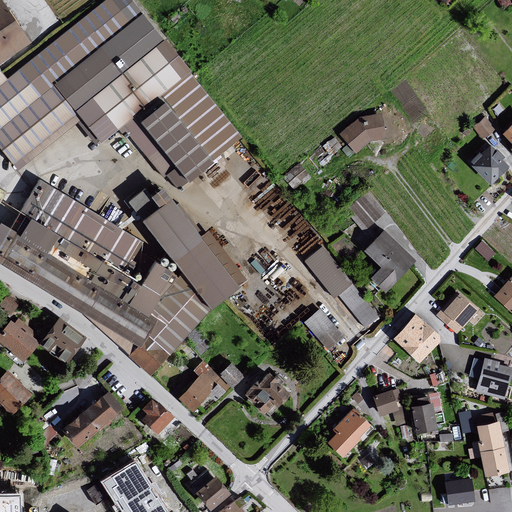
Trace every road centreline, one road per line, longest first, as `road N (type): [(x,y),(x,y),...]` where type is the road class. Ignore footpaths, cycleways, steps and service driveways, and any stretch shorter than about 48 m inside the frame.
road 1 (residential): [(249,480),(511,190)]
road 2 (residential): [(0,271),(84,322),(249,480)]
